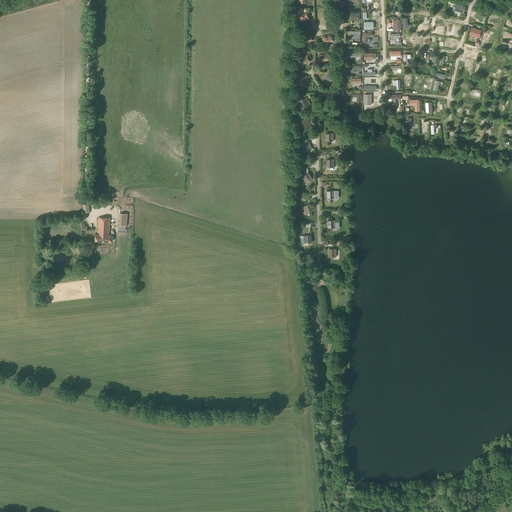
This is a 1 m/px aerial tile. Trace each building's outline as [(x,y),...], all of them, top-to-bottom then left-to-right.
[(453,11),(463,14),(465,6),(456,3),(453,11)] [(486,12),(476,9),(474,14),(480,15),(479,20),(483,21),(486,12)] [(500,15),(489,12),(487,16),(499,20),(500,15)] [(307,21),(311,20),(308,13),(304,14),(299,16),(300,21),(301,23),(306,22),(306,21),(307,21)] [(402,18),(403,30),(412,29),(411,24),(407,25),(407,18),(402,18)] [(451,35),(457,36),(460,26),(454,25),(451,35)] [(481,30),(471,27),(469,35),(479,38),(481,30)] [(313,41),(311,33),(308,34),(307,35),(306,35),(306,34),(302,35),(303,42),(303,43),(313,41)] [(363,33),(363,42),(367,42),(367,37),(372,37),(372,33),(367,33),(363,33)] [(333,43),(331,35),(327,35),(327,36),(325,36),(325,35),(322,36),(323,42),(323,44),(333,43)] [(329,61),(327,53),(323,54),(323,55),(322,55),(322,54),(318,55),(320,62),(320,63),(329,61)] [(308,64),(311,62),(308,55),(303,57),(299,60),(301,65),(302,66),(307,64),(306,64),(308,63),(308,64)] [(329,83),(334,77),(329,72),(323,77),(329,83)] [(308,79),(306,75),(302,77),(298,79),(300,83),(302,82),(304,85),(304,86),(311,83),(309,79),(308,79)] [(356,97),(356,102),(360,102),(360,97),(361,97),(361,93),(351,93),(351,97),(356,97)] [(309,101),(307,97),(300,100),(302,104),(304,103),(305,107),(311,104),(309,101)] [(415,112),(420,112),(419,100),(409,101),(409,106),(414,106),(415,112)] [(309,121),(307,117),(303,119),(299,121),(301,125),(303,124),(305,126),(305,128),(312,125),(310,121),(309,121)] [(334,141),(333,133),(325,133),(326,141),(329,141),(330,141),(334,141)] [(305,152),(312,149),(309,141),(301,144),(305,152)] [(334,168),(334,159),(326,160),(326,167),(329,167),(330,167),(330,168),(331,168),(334,168)] [(306,184),(309,182),(310,181),(313,179),(308,173),(302,177),(306,184)] [(335,199),(335,191),(326,191),(327,198),(330,198),(330,199),(332,199),(335,199)] [(306,214),(309,213),(310,212),(313,210),(310,203),(303,207),(306,214)] [(127,226),(128,214),(120,213),(119,225),(119,228),(126,229),(126,226),(127,226)] [(109,235),(110,218),(98,217),(97,234),(96,234),(95,241),(111,242),(111,235),(109,235)] [(335,228),(335,220),(327,220),(327,228),(330,228),(331,228),(332,228),(335,228)] [(304,244),(308,244),(309,243),(312,242),(311,235),(303,236),(304,244)] [(336,257),(336,249),(328,249),(328,256),(332,256),(332,257),(333,257),(336,257)] [(77,275),(87,271),(85,266),(76,269),(77,275)] [(48,285),(57,282),(56,276),(46,279),(48,285)]
